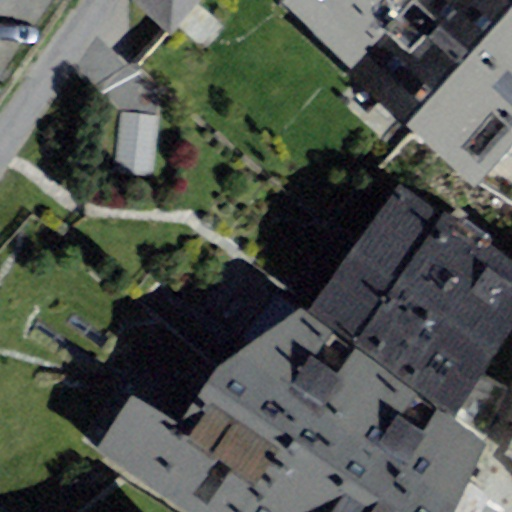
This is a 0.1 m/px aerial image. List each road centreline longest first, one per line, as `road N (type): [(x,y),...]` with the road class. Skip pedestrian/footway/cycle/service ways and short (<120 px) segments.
road 1 (unknown): [(320,0),(263,57),(0,475)]
road 2 (residential): [(102,0),(0,150)]
